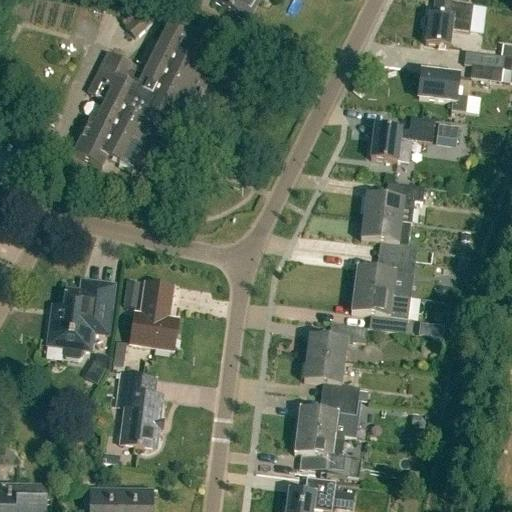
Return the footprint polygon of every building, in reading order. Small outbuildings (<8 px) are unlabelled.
[(103,0),(98,12),(119,21),(128,0),(103,0)] [(246,24),(261,0),(213,0),(212,3),(246,24)] [(473,12),(454,9),(454,8),(435,6),(433,18),(429,18),(425,48),(449,51),(451,36),(469,39),(473,12)] [(125,32),(135,42),(152,26),(142,15),(125,32)] [(199,54),(205,43),(171,26),(142,82),(128,75),(131,69),(108,58),(88,98),(105,107),(95,127),(90,124),(72,158),(101,172),(106,162),(137,178),(148,157),(151,158),(152,157),(168,165),(208,86),(193,79),(204,57),(199,54)] [(502,73),(511,74),(510,79),(511,78),(511,50),(501,49),(500,60),(504,61),(504,62),(503,63),(502,73)] [(465,59),(464,68),(502,73),(503,63),(465,59)] [(500,87),(502,73),(464,68),(464,72),(471,73),(470,83),(500,87)] [(510,79),(511,74),(502,73),(500,87),(509,88),(510,79)] [(418,102),(452,107),(451,117),(466,119),(468,103),(456,102),(459,81),(422,76),(418,102)] [(44,127),(53,131),(58,120),(49,116),(44,127)] [(401,132),(374,129),(370,164),(396,167),(397,167),(399,144),(431,148),(434,128),(434,125),(410,121),(408,136),(400,135),(401,132)] [(456,153),(457,146),(458,131),(438,129),(436,144),(435,151),(456,153)] [(393,203),(365,199),(362,222),(411,228),(412,229),(414,213),(402,212),(403,205),(422,208),(423,194),(395,190),(393,203)] [(476,213),(478,201),(462,199),(460,211),(476,213)] [(387,262),(414,265),(416,252),(408,251),(411,228),(362,222),(359,244),(388,248),(387,262)] [(469,246),(470,237),(461,236),(460,245),(469,246)] [(353,294),(409,302),(412,281),(414,265),(387,262),(385,275),(356,271),(353,294)] [(80,294),(66,292),(63,310),(57,310),(56,320),(51,319),(47,349),(64,351),(63,358),(66,362),(79,363),(82,361),(83,354),(91,355),(93,336),(96,337),(96,332),(109,334),(114,290),(81,285),(80,294)] [(123,310),(136,312),(140,288),(127,286),(123,310)] [(173,355),(178,325),(168,324),(173,292),(144,288),(140,319),(134,318),(130,349),(173,355)] [(450,302),(450,296),(446,291),(441,291),(436,295),(436,301),(439,305),(446,305),(450,302)] [(404,339),(409,302),(353,294),(350,318),(379,321),(378,336),(404,339)] [(363,348),(365,332),(339,329),(337,343),(307,340),(305,363),(343,368),(345,345),(363,348)] [(105,374),(107,361),(96,359),(95,366),(94,366),(84,382),(96,389),(105,374)] [(329,403),(356,407),(358,395),(358,392),(340,390),(343,368),(305,363),(302,385),(331,388),(329,403)] [(154,399),(157,382),(120,377),(115,413),(124,414),(120,449),(156,454),(163,400),(154,399)] [(367,397),(358,395),(356,407),(360,407),(366,408),(367,397)] [(356,407),(329,403),(328,417),(299,413),(296,436),(333,441),(344,442),(356,443),(360,407),(356,407)] [(333,441),(296,436),(293,459),(322,462),(320,476),(348,479),(349,465),(341,464),(344,442),(333,441)] [(118,470),(119,459),(103,457),(102,468),(118,470)] [(360,467),(349,465),(348,479),(358,480),(360,467)] [(331,511),(335,487),(306,483),(304,495),(288,493),(286,510),(282,510),(282,511),(331,511)] [(0,511),(46,511),(47,489),(0,488),(0,511)] [(151,511),(152,494),(90,494),(90,511),(151,511)] [(352,511),(355,497),(334,495),(332,511),(341,511),(352,511)]
